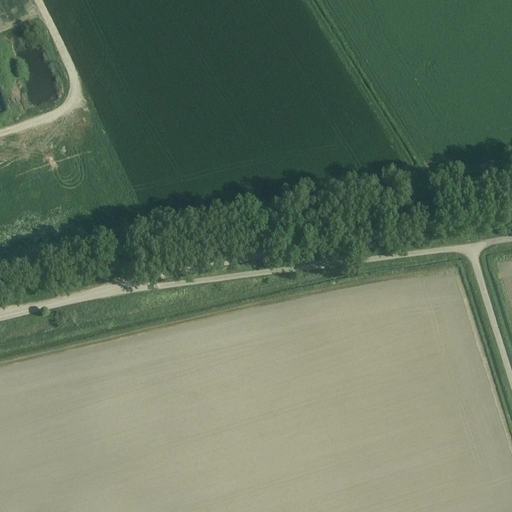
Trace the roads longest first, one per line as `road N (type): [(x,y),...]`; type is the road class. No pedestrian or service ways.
road 1 (unclassified): [(511,214),(329,242),(114,291)]
road 2 (unclassified): [(114,291),(469,246)]
road 3 (unclassified): [(511,382),(469,246)]
